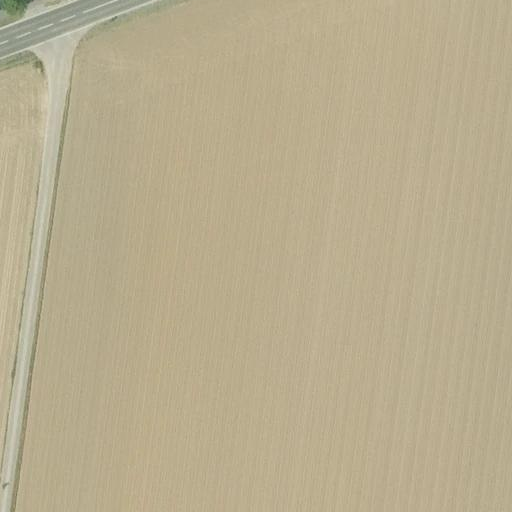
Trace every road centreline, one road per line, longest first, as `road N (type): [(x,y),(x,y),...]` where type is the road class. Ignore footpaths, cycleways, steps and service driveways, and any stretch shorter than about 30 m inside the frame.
road 1 (track): [(2,511),(62,20)]
road 2 (tertiary): [(0,43),(117,0)]
